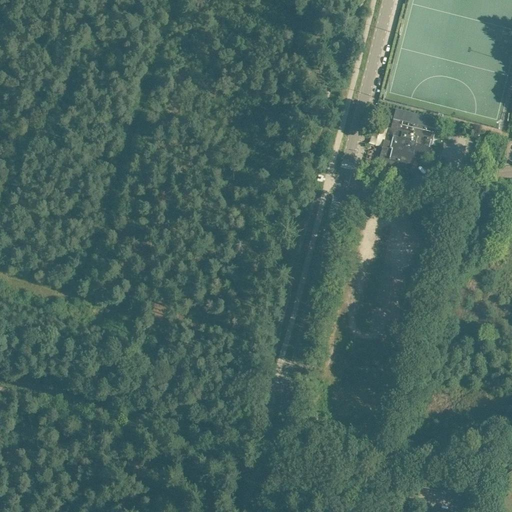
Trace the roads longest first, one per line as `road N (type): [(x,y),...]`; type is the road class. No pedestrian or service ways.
road 1 (tertiary): [(258,511),(341,185)]
road 2 (tertiary): [(341,185),(389,0)]
road 3 (residential): [(341,185),(511,172)]
